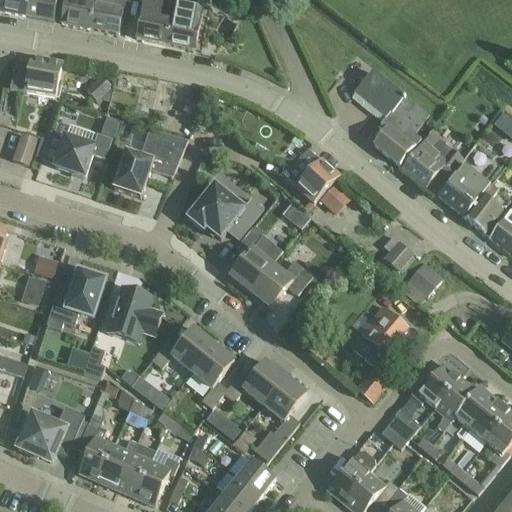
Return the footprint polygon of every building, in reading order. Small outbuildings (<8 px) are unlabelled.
[(28,0),(0,0),(0,14),(24,20),(28,0)] [(28,0),(24,20),(54,25),(58,0),(28,0)] [(66,0),(62,27),(90,33),(94,11),(95,0),(66,0)] [(103,0),(103,1),(101,12),(94,11),(90,33),(118,38),(125,5),(113,3),(113,0),(103,0)] [(138,42),(166,48),(175,0),(166,0),(165,8),(145,4),(138,42)] [(202,15),(186,12),(188,2),(186,2),(186,0),(175,0),(166,48),(194,53),(202,15)] [(10,93),(26,96),(55,102),(63,67),(32,61),(31,67),(16,64),(10,93)] [(400,171),(413,155),(421,144),(415,139),(429,121),(372,77),(367,84),(354,99),(386,125),(379,134),(384,138),(374,150),(400,171)] [(102,80),(86,94),(96,105),(112,90),(102,80)] [(191,95),(184,114),(197,119),(204,100),(191,95)] [(511,124),(503,117),(494,129),(511,144),(511,124)] [(108,120),(102,137),(115,142),(121,125),(108,120)] [(126,156),(114,192),(142,201),(151,174),(173,182),(190,142),(155,133),(145,163),(126,156)] [(451,178),(464,162),(453,153),(452,155),(438,144),(439,143),(432,137),(403,173),(426,191),(443,171),(451,178)] [(55,171),(85,181),(92,158),(105,163),(111,144),(98,139),(94,151),(65,141),(55,171)] [(37,145),(22,140),(13,165),(28,170),(37,145)] [(42,142),(36,160),(42,163),(47,148),(48,144),(42,142)] [(314,207),(339,179),(322,163),(321,165),(309,154),(285,181),(314,207)] [(439,202),(464,222),(490,190),(498,181),(483,169),(476,178),(465,169),(439,202)] [(188,223),(204,235),(207,232),(221,244),(227,236),(238,245),(264,213),(251,203),(244,212),(215,189),(188,223)] [(485,238),(497,223),(510,206),(490,190),(464,222),(485,238)] [(503,227),(490,243),(511,260),(511,215),(510,217),(503,227)] [(230,281),(251,297),(273,269),(253,253),(263,241),(253,232),(250,236),(237,252),(247,260),(230,281)] [(399,275),(401,273),(414,258),(399,246),(385,263),(399,275)] [(46,263),(41,279),(53,283),(59,267),(46,263)] [(288,292),(298,300),(310,284),(313,281),(295,266),(285,279),(273,269),(251,297),(271,313),(288,292)] [(443,282),(424,266),(416,276),(435,292),(443,282)] [(105,284),(95,281),(97,277),(80,272),(71,300),(57,296),(46,330),(61,335),(63,327),(74,331),(78,318),(93,322),(105,284)] [(435,292),(416,276),(408,285),(427,302),(435,292)] [(30,282),(26,294),(42,299),(46,288),(30,282)] [(123,293),(108,338),(138,347),(141,336),(155,340),(162,318),(149,314),(152,303),(123,293)] [(376,372),(357,395),(373,407),(393,383),(378,370),(409,332),(383,311),(360,340),(362,341),(352,353),(376,372)] [(511,332),(501,344),(511,352),(511,332)] [(167,346),(152,365),(162,374),(171,362),(191,378),(214,349),(194,333),(177,354),(167,346)] [(0,337),(0,352),(14,354),(16,340),(0,337)] [(26,337),(23,346),(33,349),(36,341),(26,337)] [(212,414),(224,399),(227,394),(218,386),(234,366),(214,349),(191,378),(211,394),(202,406),(212,414)] [(92,351),(84,378),(101,383),(105,371),(100,369),(105,355),(92,351)] [(18,365),(14,378),(23,381),(27,368),(18,365)] [(227,394),(224,399),(234,407),(244,394),(264,410),(286,383),(266,366),(249,387),(239,379),(227,394)] [(434,381),(430,377),(411,400),(422,409),(425,405),(435,413),(460,383),(444,369),(434,381)] [(43,379),(41,389),(66,396),(69,386),(43,379)] [(140,381),(132,392),(143,400),(151,389),(140,381)] [(306,399),(286,383),(264,410),(284,426),(274,439),(271,436),(255,456),(269,466),(300,428),(290,419),(306,399)] [(443,436),(451,426),(455,422),(476,396),(476,395),(460,383),(435,413),(445,421),(437,431),(443,436)] [(462,444),(470,434),(496,404),(479,391),(476,395),(476,396),(455,422),(464,430),(456,439),(462,444)] [(470,434),(486,448),(511,417),(496,404),(470,434)] [(149,412),(142,409),(134,405),(129,416),(137,420),(144,423),(149,412)] [(33,413),(16,454),(55,471),(61,457),(69,460),(87,419),(67,410),(61,425),(33,413)] [(215,414),(206,425),(215,431),(223,421),(215,414)] [(395,420),(396,421),(389,429),(409,445),(420,431),(400,414),(395,420)] [(166,432),(172,424),(163,417),(157,424),(166,432)] [(490,464),(500,473),(510,460),(506,457),(511,449),(511,417),(486,448),(496,456),(490,464)] [(98,486),(114,449),(102,444),(106,435),(100,432),(103,424),(92,419),(77,454),(87,458),(79,477),(98,486)] [(172,443),(176,439),(188,445),(191,439),(172,424),(166,432),(167,432),(164,437),(159,445),(164,448),(168,440),(172,443)] [(382,438),(398,451),(402,454),(409,445),(389,429),(382,438)] [(194,451),(202,454),(207,443),(199,439),(194,451)] [(418,449),(427,457),(433,449),(424,442),(418,449)] [(117,494),(133,458),(137,448),(130,445),(126,455),(114,449),(98,486),(117,494)] [(441,457),(433,449),(427,457),(436,464),(441,457)] [(202,454),(194,451),(188,462),(197,466),(204,471),(210,463),(201,456),(202,454)] [(365,456),(360,457),(328,495),(345,509),(369,478),(370,478),(376,470),(375,464),(365,456)] [(136,502),(151,466),(133,458),(117,494),(136,502)] [(442,469),(449,475),(458,483),(464,476),(455,468),(448,462),(442,469)] [(151,466),(136,502),(155,511),(169,479),(173,480),(179,468),(167,463),(164,471),(151,466)] [(424,463),(417,472),(421,476),(428,475),(432,470),(424,463)] [(252,464),(238,483),(261,502),(276,483),(252,464)] [(458,483),(478,499),(484,492),(464,476),(458,483)] [(368,511),(374,505),(382,511),(399,492),(389,485),(385,490),(370,478),(369,478),(345,509),(348,511),(368,511)] [(175,494),(182,497),(187,486),(180,483),(175,494)] [(224,501),(237,511),(252,511),(261,502),(238,483),(224,501)] [(422,511),(399,492),(382,511),(422,511)] [(182,497),(175,494),(170,505),(177,508),(182,497)] [(237,511),(224,501),(214,511),(237,511)]
